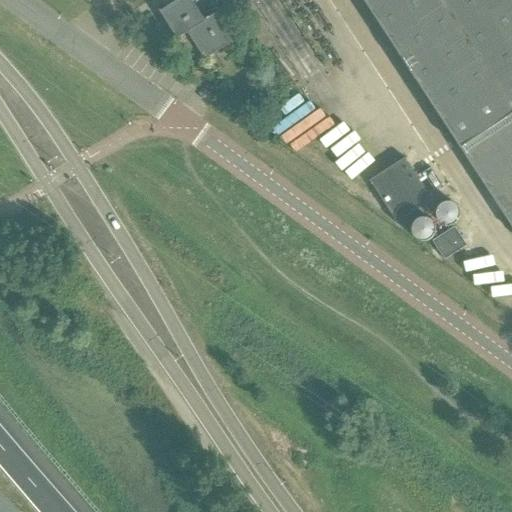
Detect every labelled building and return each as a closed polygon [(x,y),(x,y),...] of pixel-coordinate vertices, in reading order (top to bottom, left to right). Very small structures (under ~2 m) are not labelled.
[(174,40),(187,32),(214,14),(216,13),(215,12),(203,20),(190,0),(170,0),(172,3),(159,11),(159,9),(158,10),(176,38),(174,39),(174,40)] [(220,0),(202,0),(211,12),(223,3),(220,0)] [(224,0),(230,9),(231,8),(244,0),(224,0)] [(511,228),(511,0),(362,0),(416,82),(484,186),(511,227),(511,228)] [(214,14),(187,32),(190,38),(187,41),(191,48),(195,46),(203,58),(202,59),(202,60),(230,42),(231,43),(232,43),(214,14)] [(404,157),(378,174),(368,180),(396,223),(431,199),(404,157)] [(435,209),(434,211),(434,212),(434,213),(434,215),(435,217),(435,218),(437,220),(437,221),(438,221),(440,223),(442,224),(445,224),(448,224),(450,224),(453,223),(454,221),(456,220),(457,218),(458,216),(458,215),(458,213),(458,211),(458,210),(458,209),(457,207),(456,205),(455,205),(454,203),(452,202),(450,201),(447,200),(445,200),(443,201),(442,201),(440,202),(438,203),(437,205),(436,206),(435,208),(435,209)] [(412,221),(411,223),(411,224),(410,225),(410,226),(410,228),(410,229),(410,230),(411,233),(412,235),(412,236),(414,237),(415,239),(417,239),(418,240),(421,240),(423,240),(426,240),(428,239),(430,237),(431,236),(432,235),(432,234),(433,233),(433,231),(434,230),(434,228),(433,226),(433,224),(432,222),(430,220),(429,219),(427,218),(425,217),(423,217),(421,217),(420,217),(417,217),(415,218),(414,220),(412,221)] [(432,241),(444,259),(466,245),(453,226),(432,241)]
